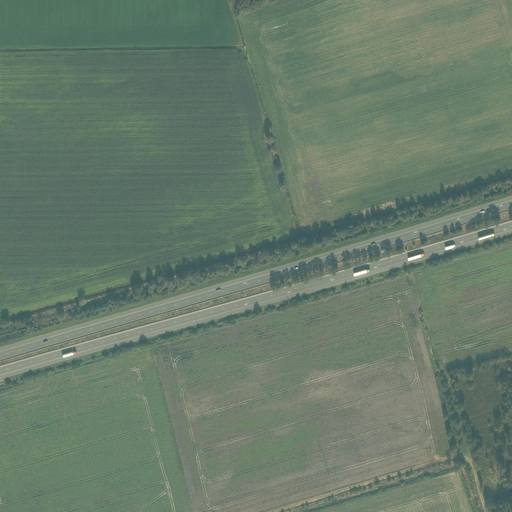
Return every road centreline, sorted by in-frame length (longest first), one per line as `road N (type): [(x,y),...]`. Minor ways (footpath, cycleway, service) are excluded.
road 1 (motorway): [(511,203),(0,355)]
road 2 (motorway): [(0,371),(511,225)]
